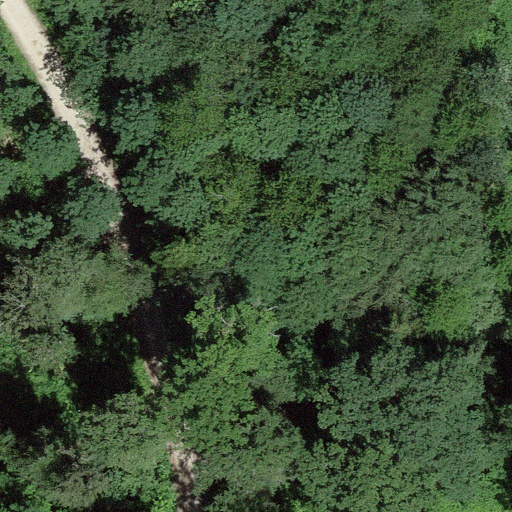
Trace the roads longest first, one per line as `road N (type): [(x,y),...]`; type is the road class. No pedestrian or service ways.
road 1 (track): [(6,0),(41,51),(112,211),(182,435),(192,511)]
road 2 (track): [(511,347),(471,347),(297,421),(182,435)]
